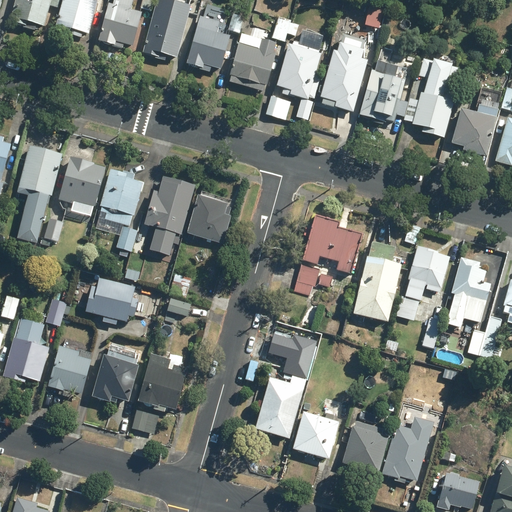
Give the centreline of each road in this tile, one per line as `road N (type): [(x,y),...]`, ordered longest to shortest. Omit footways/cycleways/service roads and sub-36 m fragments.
road 1 (residential): [(194,489),(286,158)]
road 2 (residential): [(0,78),(286,158)]
road 3 (residential): [(286,158),(511,220)]
road 4 (residential): [(194,489),(0,434)]
